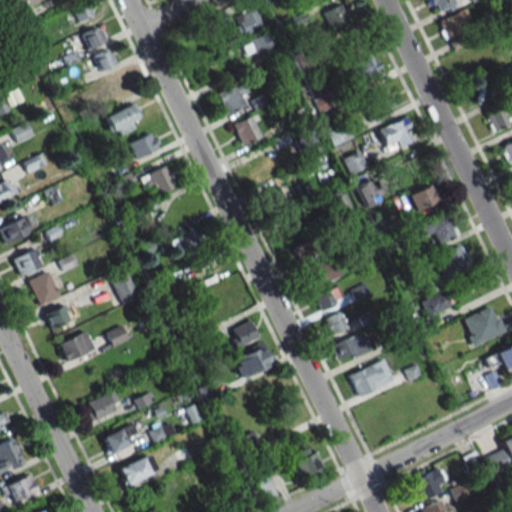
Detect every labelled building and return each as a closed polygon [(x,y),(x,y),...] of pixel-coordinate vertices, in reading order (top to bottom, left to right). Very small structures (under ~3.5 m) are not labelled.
[(5,0),(10,12),(39,0),(5,0)] [(76,21),(90,13),(83,0),(79,0),(68,6),(76,21)] [(268,0),(256,0),(260,8),(268,4),(266,1),(268,0)] [(426,0),(429,5),(432,3),(436,10),(457,0),(426,0)] [(320,11),(326,27),(346,21),(340,4),(320,11)] [(232,16),(241,34),(259,25),(249,6),(232,16)] [(445,40),(473,26),(463,7),(435,22),(445,40)] [(79,33),(87,49),(107,38),(99,23),(79,33)] [(365,49),(353,31),(336,42),(348,59),(365,49)] [(244,56),(270,45),(264,32),(238,43),(244,56)] [(114,63),(108,48),(91,55),(98,70),(114,63)] [(379,75),(372,56),(348,65),(356,84),(379,75)] [(511,62),(501,70),(511,85),(511,62)] [(106,80),(113,96),(127,89),(119,73),(106,80)] [(238,96),(246,91),(240,80),(215,94),(226,114),(243,104),(238,96)] [(393,107),(385,89),(359,101),(367,119),(393,107)] [(112,138),(133,127),(130,120),(138,116),(131,102),(102,116),(112,138)] [(491,131),(507,123),(499,108),(483,116),(491,131)] [(230,124),(240,145),(260,136),(249,115),(230,124)] [(385,151),(413,137),(403,116),(375,129),(385,151)] [(133,158),(157,147),(150,131),(126,143),(133,158)] [(506,164),(511,161),(511,139),(498,146),(506,164)] [(340,157),(347,173),(364,167),(358,150),(340,157)] [(42,163),(38,154),(21,161),(25,171),(42,163)] [(109,167),(120,188),(133,182),(122,160),(109,167)] [(150,184),(153,193),(172,186),(166,166),(139,174),(143,186),(150,184)] [(0,199),(13,194),(6,178),(0,180),(0,199)] [(380,200),(374,178),(355,184),(361,206),(380,200)] [(407,193),(414,210),(437,201),(430,184),(407,193)] [(351,210),(338,191),(324,201),(337,220),(351,210)] [(456,234),(446,211),(413,226),(418,237),(430,232),(435,244),(456,234)] [(0,224),(0,240),(0,242),(25,233),(20,218),(0,224)] [(173,238),(179,252),(199,243),(192,229),(173,238)] [(292,248),(298,264),(316,257),(309,241),(292,248)] [(438,254),(447,273),(469,263),(461,244),(438,254)] [(10,256),(15,273),(39,267),(34,249),(10,256)] [(224,272),(218,258),(197,268),(204,282),(224,272)] [(304,268),(312,287),(338,277),(331,258),(304,268)] [(135,295),(123,269),(107,276),(119,303),(135,295)] [(24,282),(38,305),(57,294),(43,271),(24,282)] [(311,295),(318,309),(341,298),(335,284),(311,295)] [(447,307),(441,291),(416,300),(422,315),(447,307)] [(48,328),(67,319),(60,304),(41,313),(48,328)] [(458,319),(470,345),(501,331),(490,305),(458,319)] [(321,319),(328,334),(345,326),(338,311),(321,319)] [(237,345),(255,336),(247,320),(229,329),(237,345)] [(103,332),(109,346),(125,339),(119,325),(103,332)] [(56,343),(64,361),(91,348),(83,330),(56,343)] [(368,348),(361,331),(328,346),(335,362),(368,348)] [(492,362),(497,360),(502,369),(511,363),(511,348),(509,344),(488,356),(492,362)] [(232,351),(235,374),(266,369),(263,346),(232,351)] [(390,380),(380,359),(346,374),(356,396),(390,380)] [(88,421),(117,407),(109,390),(80,404),(88,421)] [(152,401),(148,391),(130,398),(134,408),(152,401)] [(224,415),(231,428),(251,416),(244,403),(224,415)] [(191,423),(198,418),(190,405),(183,409),(191,423)] [(152,443),(172,432),(166,420),(145,431),(152,443)] [(136,439),(129,423),(99,437),(106,452),(136,439)] [(244,456),(260,446),(251,430),(235,440),(244,456)] [(511,465),(511,433),(498,441),(501,448),(481,457),(489,476),(511,465)] [(0,442),(0,471),(21,461),(9,438),(0,442)] [(153,470),(145,454),(116,468),(123,484),(153,470)] [(415,501),(442,487),(433,468),(406,482),(415,501)] [(166,484),(177,507),(207,493),(197,471),(177,479),(166,484)] [(0,486),(8,502),(34,488),(26,473),(0,486)] [(275,496),(267,477),(250,484),(258,503),(275,496)] [(418,511),(444,511),(438,499),(417,509),(418,511)]
